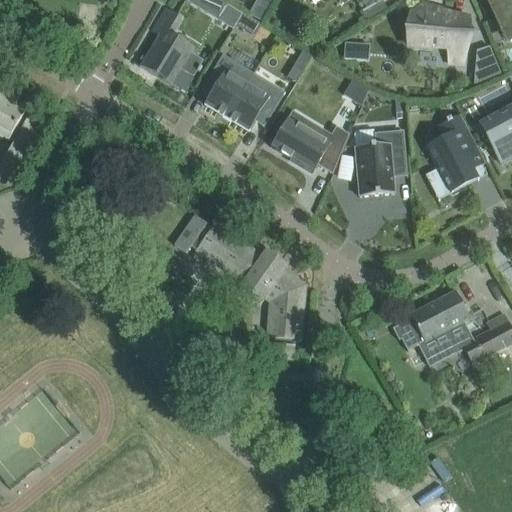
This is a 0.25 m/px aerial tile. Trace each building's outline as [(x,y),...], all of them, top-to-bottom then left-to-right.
[(220,2),(216,0),(188,0),(189,0),(212,14),(220,2)] [(354,0),(362,13),(384,0),(354,0)] [(511,0),(493,0),(488,2),(504,40),(511,36),(511,0)] [(410,16),(408,47),(436,49),(437,37),(451,38),(448,64),(462,65),(463,51),(466,52),(468,21),(452,19),(452,21),(439,20),(439,12),(421,6),(414,16),(410,16)] [(183,20),(166,10),(151,34),(158,38),(139,69),(171,88),(194,50),(172,37),(183,20)] [(243,15),(235,27),(251,36),(258,24),(243,15)] [(475,51),(473,85),(500,74),(488,46),(475,51)] [(302,51),(286,78),(297,84),(313,57),(302,51)] [(226,121),(253,76),(222,57),(203,88),(204,88),(205,86),(213,91),(203,107),(226,121)] [(266,126),(285,95),(253,76),(226,121),(248,134),(258,118),(266,123),(265,125),(266,126)] [(352,81),(343,96),(361,107),(368,91),(352,81)] [(18,101),(0,90),(0,137),(13,145),(0,166),(0,176),(0,177),(0,187),(3,189),(38,129),(26,122),(25,122),(21,120),(25,112),(15,106),(18,101)] [(404,102),(394,100),(395,119),(405,118),(404,102)] [(511,106),(477,125),(495,158),(510,150),(511,153),(511,106)] [(485,166),(459,117),(438,128),(445,141),(427,151),(449,194),(469,183),(467,180),(475,175),(473,171),(485,166)] [(297,127),(288,121),(271,149),(313,174),(317,167),(332,176),(349,136),(336,129),(330,138),(301,120),(297,127)] [(406,178),(402,134),(375,137),(376,147),(355,149),(359,199),(394,196),(392,179),(406,178)] [(257,359),(273,361),(293,362),(294,348),(293,348),(294,342),(301,343),(305,287),(278,268),(281,263),(266,252),(262,258),(215,225),(211,231),(206,227),(206,226),(195,218),(174,248),(186,256),(191,249),(196,252),(195,253),(242,286),(238,292),(259,307),(264,301),(269,304),(266,340),(268,340),(267,346),(258,345),(257,359)] [(469,321),(455,294),(409,318),(412,323),(392,333),(398,345),(401,343),(407,355),(417,349),(429,372),(465,353),(475,348),(472,343),(462,324),(469,321)] [(471,366),(511,344),(511,331),(504,316),(486,326),(490,333),(472,343),(475,348),(465,353),(471,366)] [(285,441),(299,442),(305,384),(290,383),(285,441)]
